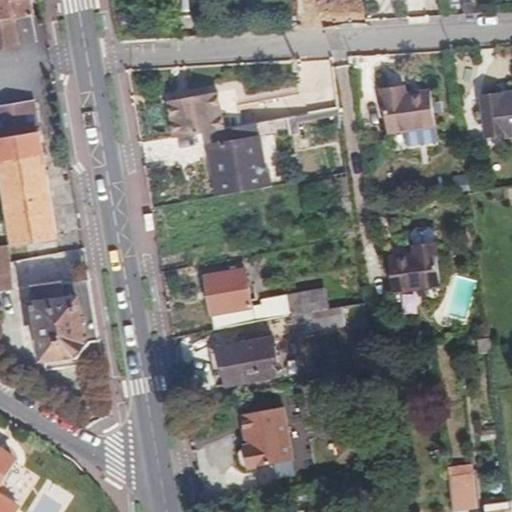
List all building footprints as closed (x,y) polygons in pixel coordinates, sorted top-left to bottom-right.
[(0,0),(0,22),(10,21),(28,19),(25,0),(0,0)] [(0,51),(13,50),(10,21),(0,22),(0,51)] [(405,94),(404,86),(382,89),(388,133),(435,128),(430,91),(405,94)] [(216,92),(167,101),(174,138),(211,131),(223,129),(216,92)] [(511,136),(511,94),(481,98),(485,132),(502,131),(502,137),(511,136)] [(0,178),(12,248),(52,241),(29,107),(0,111),(0,178)] [(297,116),(286,118),(289,135),(300,133),(297,116)] [(262,187),(251,124),(223,129),(211,131),(220,179),(212,180),(215,196),(262,187)] [(351,194),(348,172),(335,174),(343,238),(356,235),(353,211),(341,212),(339,195),(351,194)] [(353,211),(351,194),(339,195),(341,212),(353,211)] [(12,248),(3,197),(0,197),(0,254),(7,254),(12,253),(12,248)] [(451,285),(443,227),(422,230),(424,254),(390,258),(395,292),(451,285)] [(0,267),(8,266),(7,254),(0,254),(0,267)] [(0,267),(0,300),(12,299),(8,266),(0,267)] [(214,329),(291,316),(366,304),(363,282),(290,296),(291,302),(251,309),(245,269),(205,276),(214,329)] [(84,342),(98,341),(87,283),(31,291),(41,363),(73,358),(84,347),(84,342)] [(294,334),(368,321),(366,304),(291,316),(294,334)] [(491,350),(488,336),(477,338),(479,352),(491,350)] [(276,375),(271,337),(209,349),(216,386),(276,375)] [(292,461),(284,410),(241,417),(245,437),(248,436),(249,447),(239,455),(241,465),(253,468),(292,461)] [(497,430),(481,432),(483,441),(498,439),(497,430)] [(0,481),(15,457),(0,448),(0,481)] [(467,474),(447,475),(451,507),(472,505),(467,474)] [(393,511),(391,491),(370,493),(372,511),(393,511)]
